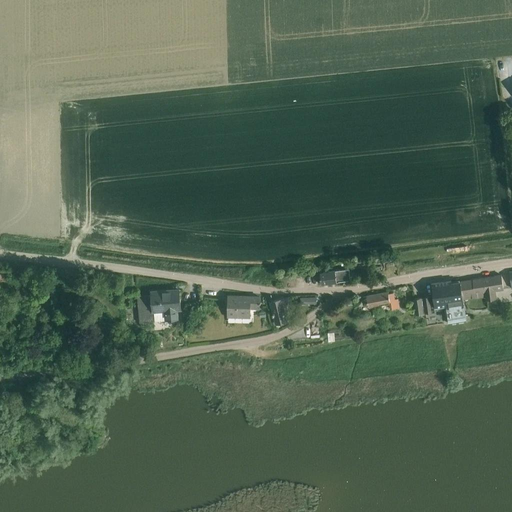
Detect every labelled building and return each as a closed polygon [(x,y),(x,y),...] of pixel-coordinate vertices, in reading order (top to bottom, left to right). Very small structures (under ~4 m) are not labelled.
[(0,268),(0,281),(8,282),(9,269),(0,268)] [(350,281),(350,278),(349,269),(321,273),(322,285),(350,281)] [(481,279),(460,282),(463,302),(464,302),(474,300),(474,296),(483,294),(486,294),(487,300),(488,299),(494,299),(492,291),(503,289),(501,276),(481,279)] [(446,287),(443,288),(446,304),(447,311),(449,324),(466,321),(463,302),(460,282),(451,283),(451,281),(445,282),(446,284),(446,287)] [(429,297),(423,298),(425,312),(433,311),(432,306),(446,304),(443,288),(442,284),(442,282),(431,283),(431,286),(433,297),(429,297)] [(138,297),(137,297),(140,322),(177,319),(177,311),(181,310),(179,289),(151,292),(151,296),(138,297)] [(391,309),(399,307),(398,299),(394,300),(393,293),(389,294),(388,292),(363,297),(364,301),(367,300),(368,307),(379,306),(379,304),(389,302),(391,309)] [(259,309),(260,297),(228,297),(228,317),(249,317),(250,308),(259,309)] [(283,306),(290,304),(289,298),(271,302),(276,324),(286,321),(283,306)] [(421,298),(414,299),(416,314),(423,313),(421,298)]
